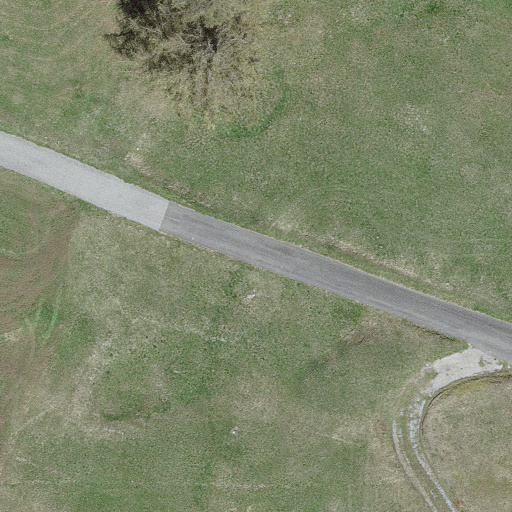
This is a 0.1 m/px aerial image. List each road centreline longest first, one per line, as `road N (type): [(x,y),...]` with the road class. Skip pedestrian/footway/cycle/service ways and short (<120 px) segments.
road 1 (track): [(511,327),(0,139)]
road 2 (track): [(511,343),(463,358),(424,387),(407,412),(408,454),(442,511)]
